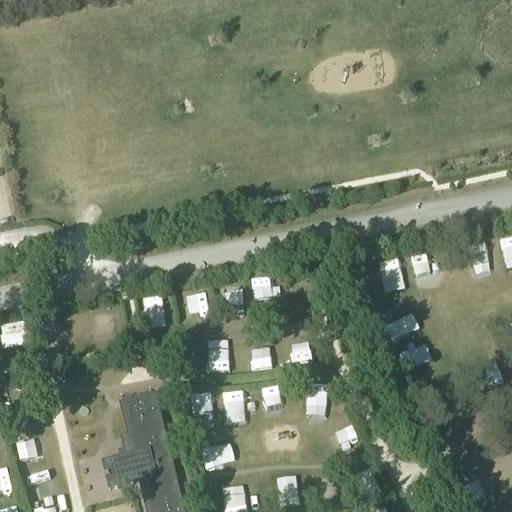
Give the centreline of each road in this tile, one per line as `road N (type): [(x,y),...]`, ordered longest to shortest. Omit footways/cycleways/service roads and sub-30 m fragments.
road 1 (track): [(339,374),(412,511)]
road 2 (track): [(49,387),(78,511)]
